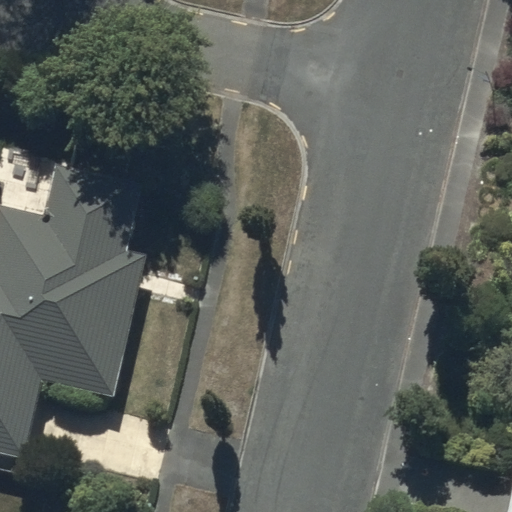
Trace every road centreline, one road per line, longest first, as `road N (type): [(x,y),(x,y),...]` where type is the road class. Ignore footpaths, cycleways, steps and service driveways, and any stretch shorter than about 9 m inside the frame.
road 1 (residential): [(300,511),(393,93)]
road 2 (residential): [(393,93),(3,0)]
